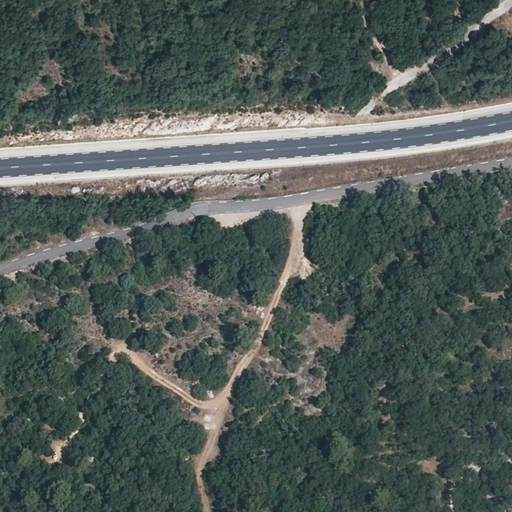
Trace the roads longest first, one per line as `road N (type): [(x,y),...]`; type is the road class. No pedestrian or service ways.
road 1 (unclassified): [(0,271),(197,209),(511,164)]
road 2 (primary): [(0,168),(371,142),(511,119)]
